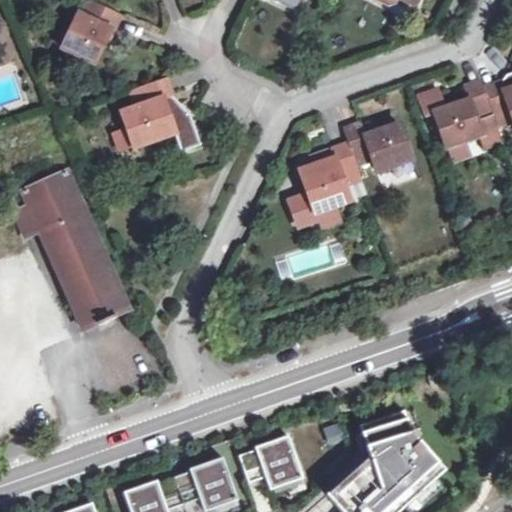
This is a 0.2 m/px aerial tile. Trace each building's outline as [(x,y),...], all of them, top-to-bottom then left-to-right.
[(77,14),(61,46),(93,62),(110,30),(113,31),(121,15),(91,0),(87,0),(80,15),(77,14)] [(281,93),(304,85),(299,70),(275,79),(281,93)] [(126,126),(133,145),(134,147),(177,132),(165,97),(173,94),(167,77),(132,90),(137,107),(121,112),(126,126)] [(497,125),(484,91),(481,84),(464,89),(469,102),(436,113),(448,150),(468,142),(483,137),(486,147),(502,141),(497,125)] [(484,91),(497,125),(511,119),(511,88),(504,92),(501,84),(484,91)] [(350,147),(357,167),(374,161),(378,173),(414,161),(402,126),(367,138),(363,125),(344,132),(350,147)] [(133,145),(126,126),(110,132),(117,151),(133,145)] [(468,142),(448,150),(454,165),(473,159),(468,142)] [(315,215),(334,209),(350,203),(345,186),(362,179),(357,167),(350,147),(332,153),(311,161),(314,168),(300,173),(309,198),(289,204),(298,229),(317,222),(315,215)] [(85,331),(131,311),(68,171),(23,191),(29,205),(35,219),(41,232),(85,331)] [(20,225),(35,219),(29,205),(14,212),(20,225)] [(339,225),(334,209),(315,215),(317,222),(320,231),(339,225)] [(35,219),(20,225),(26,238),(41,232),(35,219)] [(404,411),(361,425),(371,455),(328,494),(344,511),(398,511),(445,470),(417,438),(420,435),(416,431),(411,432),(404,411)] [(240,457),(249,484),(266,478),(270,491),(304,479),(288,436),(255,448),(256,451),(240,457)] [(174,478),(184,506),(200,500),(204,511),(208,511),(238,501),(223,458),(190,470),(191,473),(174,478)] [(157,482),(124,494),(130,511),(168,511),(184,506),(174,478),(158,484),(157,482)]
